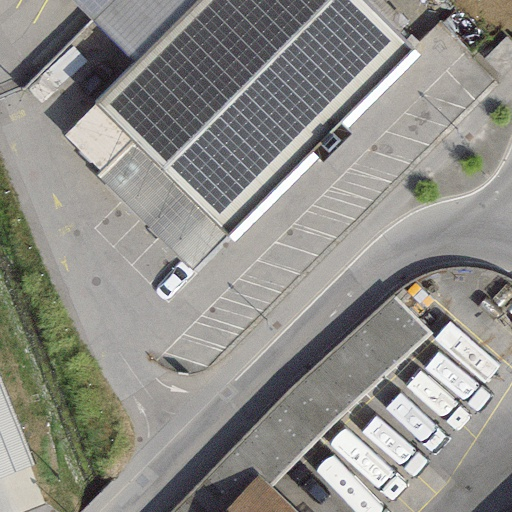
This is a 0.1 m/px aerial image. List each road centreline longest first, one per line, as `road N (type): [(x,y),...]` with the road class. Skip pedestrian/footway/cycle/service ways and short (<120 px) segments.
road 1 (unclassified): [(138,511),(412,248),(511,209)]
road 2 (unknown): [(173,479),(0,86)]
